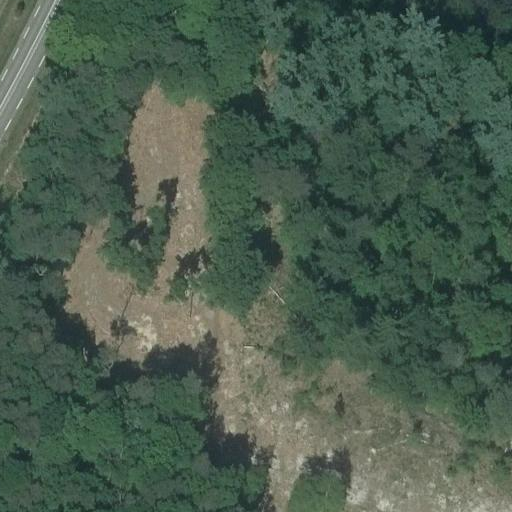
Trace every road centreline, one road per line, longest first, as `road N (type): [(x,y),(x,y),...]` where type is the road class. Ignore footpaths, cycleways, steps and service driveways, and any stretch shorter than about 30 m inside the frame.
road 1 (track): [(221,511),(225,0)]
road 2 (primary): [(0,109),(56,0)]
